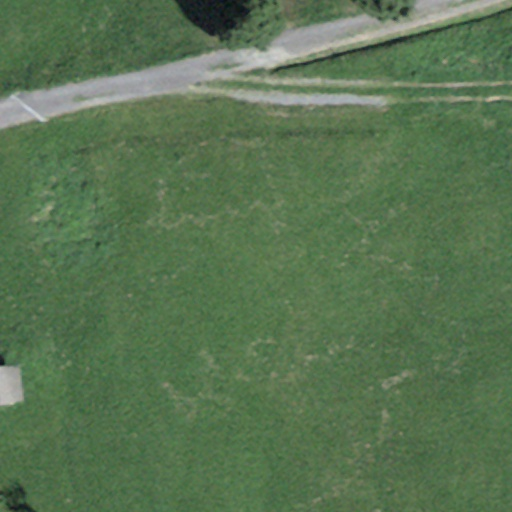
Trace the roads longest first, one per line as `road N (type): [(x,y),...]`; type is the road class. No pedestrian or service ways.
road 1 (track): [(511,90),(302,88),(179,77)]
road 2 (track): [(477,0),(179,77)]
road 3 (track): [(179,77),(0,116)]
